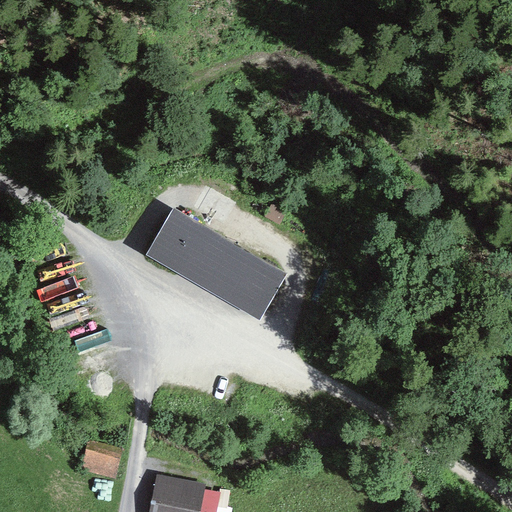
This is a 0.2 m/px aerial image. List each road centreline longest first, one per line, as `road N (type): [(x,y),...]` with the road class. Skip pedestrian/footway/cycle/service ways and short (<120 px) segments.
road 1 (track): [(0,153),(242,61),(286,61),(321,75),(511,266)]
road 2 (track): [(511,493),(63,226)]
road 3 (track): [(127,511),(141,416),(135,343),(115,293),(63,226)]
